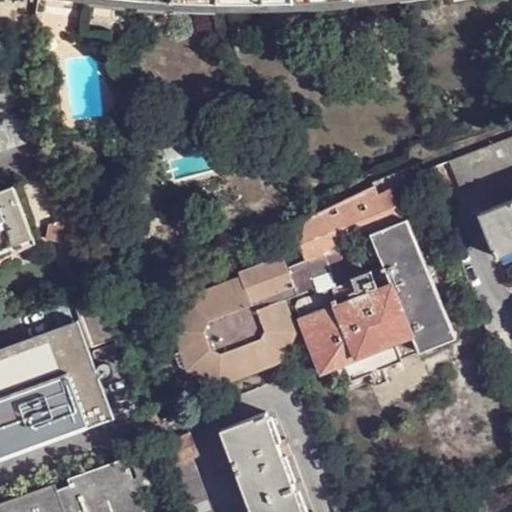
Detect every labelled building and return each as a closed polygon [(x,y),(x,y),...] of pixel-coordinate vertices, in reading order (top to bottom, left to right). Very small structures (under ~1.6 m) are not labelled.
[(0,83),(0,116),(25,109),(25,107),(25,104),(24,103),(3,81),(0,83)] [(26,112),(0,120),(0,147),(43,133),(35,110),(26,112)] [(511,136),(452,160),(463,186),(511,166),(511,136)] [(410,169),(415,181),(420,196),(435,190),(425,163),(410,169)] [(387,178),(392,190),(415,181),(410,169),(387,178)] [(375,187),(293,225),(309,260),(288,267),(283,257),(239,273),(242,278),(189,298),(174,334),(181,353),(175,355),(181,369),(209,382),(211,378),(226,384),(280,363),(285,353),(287,355),(297,333),(287,302),(299,297),(298,300),(298,304),(324,369),(341,362),(347,376),(398,356),(393,343),(415,333),(409,316),(437,305),(417,254),(374,270),(373,268),(371,268),(367,258),(362,260),(354,239),(406,218),(392,190),(387,178),(374,184),(375,187)] [(0,245),(35,232),(16,181),(0,187),(0,245)] [(511,199),(483,211),(500,257),(511,251),(511,199)] [(44,220),(41,234),(77,243),(65,213),(44,220)] [(406,218),(354,239),(362,260),(367,258),(371,268),(373,268),(374,270),(417,254),(437,305),(409,316),(415,333),(393,343),(397,354),(456,330),(410,216),(406,218)] [(109,312),(99,285),(74,296),(93,345),(116,335),(109,312)] [(0,456),(115,415),(79,318),(0,346),(0,456)] [(225,426),(256,511),(307,511),(269,408),(225,426)] [(192,429),(186,412),(163,420),(169,437),(192,429)] [(163,420),(152,424),(156,434),(159,441),(169,437),(163,420)] [(200,451),(192,429),(169,437),(159,441),(167,463),(192,454),(200,451)] [(136,486),(130,473),(124,453),(65,474),(67,480),(55,485),(52,479),(0,497),(0,511),(144,511),(145,511),(136,486)] [(135,471),(130,473),(136,486),(151,478),(143,454),(131,458),(135,471)] [(214,511),(192,454),(167,463),(184,511),(214,511)]
